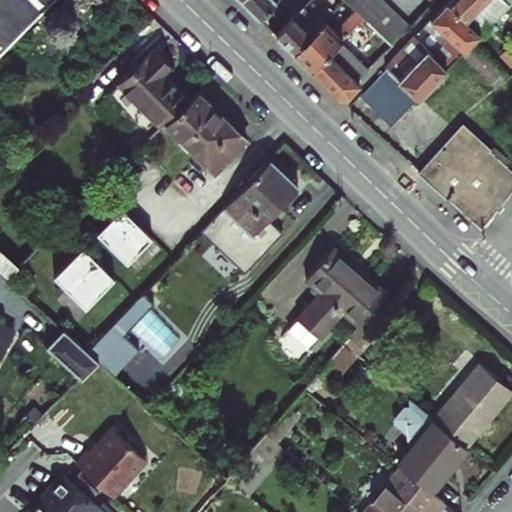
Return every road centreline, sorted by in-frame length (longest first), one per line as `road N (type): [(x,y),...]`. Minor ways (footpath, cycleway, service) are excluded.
road 1 (tertiary): [(472,279),(179,0)]
road 2 (unknown): [(191,346),(349,163)]
